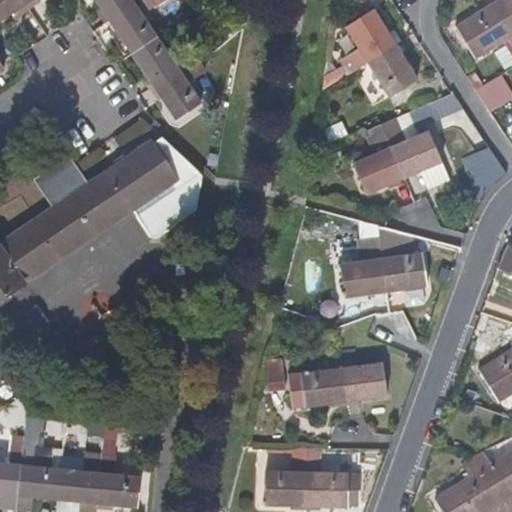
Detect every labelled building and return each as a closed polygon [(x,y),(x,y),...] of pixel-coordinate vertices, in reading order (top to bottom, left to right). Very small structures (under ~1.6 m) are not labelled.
[(0,0),(0,19),(25,3),(22,0),(0,0)] [(95,0),(110,22),(140,2),(143,0),(95,0)] [(475,59),(511,36),(511,20),(499,0),(455,28),(475,59)] [(511,0),(499,0),(511,20),(511,0)] [(156,39),(137,12),(144,7),(140,2),(110,22),(131,55),(156,39)] [(395,47),(373,12),(345,29),(359,50),(348,56),(357,71),(368,64),(395,47)] [(153,88),(177,72),(156,39),(131,55),(153,88)] [(417,81),(395,47),(368,64),(391,98),(417,81)] [(192,62),(187,55),(180,60),(184,67),(192,62)] [(199,105),(186,84),(202,73),(194,61),(184,67),(177,72),(153,88),(175,120),(199,105)] [(508,89),(498,75),(473,91),(482,105),(508,89)] [(440,163),(426,132),(414,137),(403,142),(399,134),(410,129),(404,115),(379,126),(403,179),(440,163)] [(365,195),(403,179),(379,126),(365,133),(375,156),(352,165),(365,195)] [(403,142),(414,137),(410,129),(399,134),(403,142)] [(0,299),(74,249),(131,210),(151,240),(193,211),(201,177),(160,138),(153,144),(150,144),(88,185),(68,157),(34,180),(53,209),(0,244),(0,299)] [(476,191),(505,177),(490,147),(462,161),(476,191)] [(379,237),(377,227),(362,223),(365,238),(379,237)] [(379,242),(379,237),(365,238),(362,239),(366,256),(367,256),(367,260),(340,264),(345,295),(385,291),(379,242)] [(427,285),(422,253),(394,257),(392,241),(379,242),(385,291),(427,285)] [(511,392),(511,347),(479,367),(498,400),(511,392)] [(344,400),(339,353),(339,352),(327,353),(329,370),(289,375),(292,407),(344,400)] [(386,396),(381,364),(357,367),(355,352),(339,353),(344,400),(386,396)] [(286,388),(283,360),(266,362),(266,363),(269,390),(286,388)] [(0,412),(19,400),(0,371),(0,412)] [(26,422),(27,413),(19,400),(0,412),(0,423),(5,431),(26,422)] [(78,434),(79,421),(66,420),(64,432),(78,434)] [(58,500),(60,470),(31,467),(36,423),(26,422),(18,496),(58,500)] [(0,493),(18,496),(24,438),(11,438),(8,465),(0,464),(0,493)] [(305,505),(306,447),(294,446),(294,454),(293,471),(264,471),(264,504),(305,505)] [(358,505),(357,471),(341,471),(319,472),(319,461),(319,447),(306,447),(305,505),(358,505)] [(511,491),(511,449),(491,462),(482,449),(472,455),(499,500),(510,493),(511,491)] [(96,504),(101,458),(85,455),(83,473),(60,470),(58,500),(96,504)] [(499,500),(472,455),(462,461),(470,475),(435,495),(444,511),(478,511),(486,508),(499,500)] [(135,509),(138,479),(113,476),(115,459),(101,458),(96,504),(135,509)] [(341,471),(340,461),(319,461),(319,472),(341,471)] [(511,511),(511,496),(510,493),(499,500),(505,511),(511,511)] [(505,511),(499,500),(486,508),(488,511),(505,511)]
